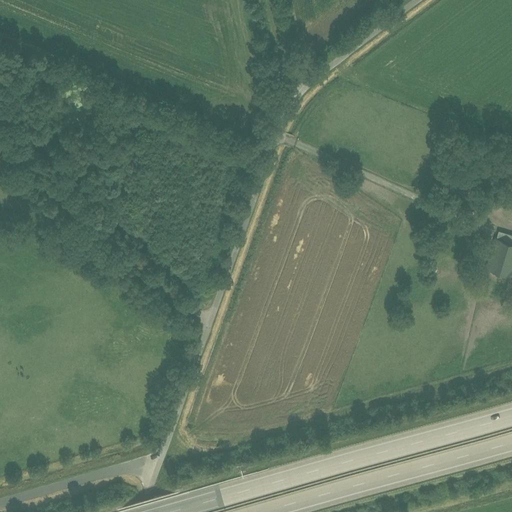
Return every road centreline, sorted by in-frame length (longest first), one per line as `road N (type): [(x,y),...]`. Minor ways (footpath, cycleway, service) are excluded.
road 1 (unclassified): [(212,324),(296,99),(426,0)]
road 2 (motorway): [(511,411),(155,511)]
road 3 (unclassified): [(212,324),(0,148)]
road 4 (motorway): [(263,511),(511,442)]
road 5 (unclassified): [(164,459),(0,507)]
road 6 (unclassified): [(164,459),(212,324)]
